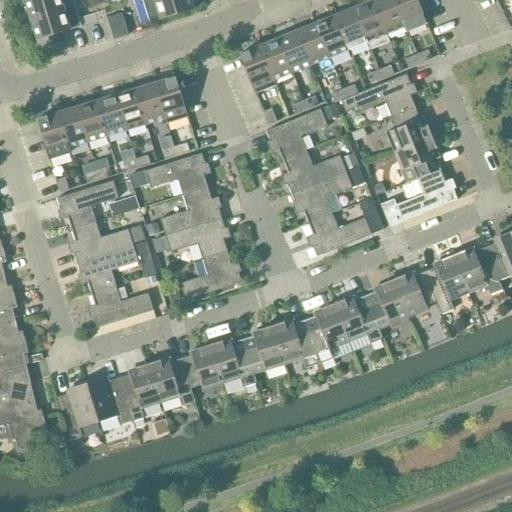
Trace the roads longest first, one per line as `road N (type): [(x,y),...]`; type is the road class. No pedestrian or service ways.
road 1 (residential): [(283,292),(67,356),(0,115)]
road 2 (residential): [(495,208),(283,292)]
road 3 (residential): [(0,95),(196,32)]
road 4 (residential): [(495,208),(434,61),(474,46)]
